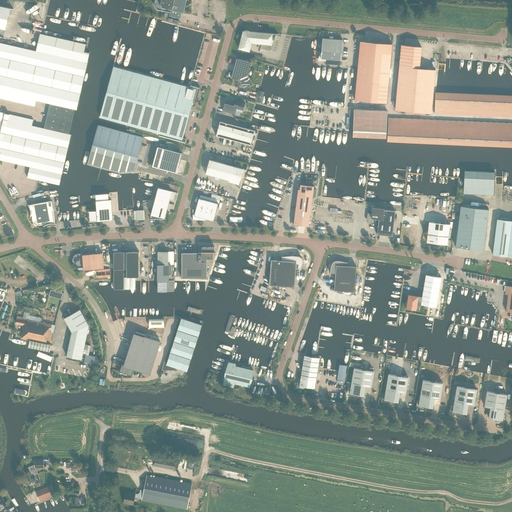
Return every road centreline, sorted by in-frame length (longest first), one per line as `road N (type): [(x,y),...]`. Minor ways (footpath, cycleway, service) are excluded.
road 1 (unclassified): [(176,234),(235,24),(247,17),(502,42),(503,30)]
road 2 (track): [(190,478),(198,479),(206,449),(463,500),(511,500)]
road 3 (unclassified): [(470,426),(284,391),(280,371),(319,242)]
road 4 (unclassified): [(110,362),(95,304),(30,242)]
road 5 (unclassified): [(176,234),(30,242)]
road 6 (unclassified): [(319,242),(176,234)]
road 7 (unclassified): [(459,262),(319,242)]
